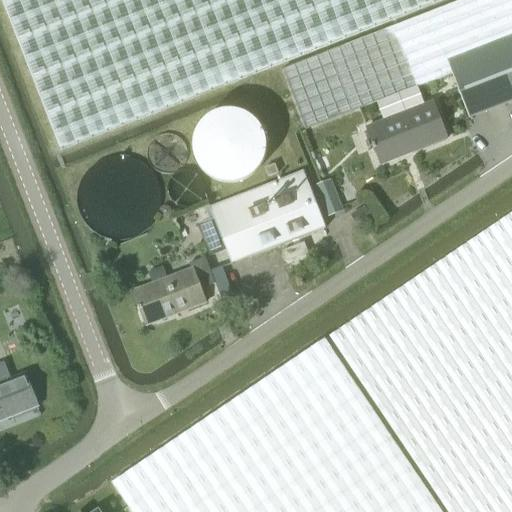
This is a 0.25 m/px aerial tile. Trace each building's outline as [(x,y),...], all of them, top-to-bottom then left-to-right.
[(0,0),(59,148),(436,0),(0,0)] [(511,0),(460,0),(281,69),(304,130),(451,73),(468,118),(511,101),(511,0)] [(432,101),(364,127),(379,166),(447,139),(432,101)] [(208,257),(225,250),(231,264),(273,248),(295,239),(325,228),(303,171),(209,208),(213,220),(197,226),(208,257)] [(329,180),(314,186),(327,217),(341,212),(329,180)] [(363,207),(350,216),(355,224),(368,214),(363,207)] [(511,511),(511,212),(328,337),(446,511),(511,511)] [(151,284),(132,291),(145,326),(205,304),(200,290),(201,289),(215,284),(205,258),(188,264),(190,269),(166,278),(162,267),(147,273),(151,284)] [(440,511),(324,339),(111,483),(130,511),(440,511)] [(24,374),(10,380),(3,362),(0,363),(0,419),(36,405),(24,374)]
